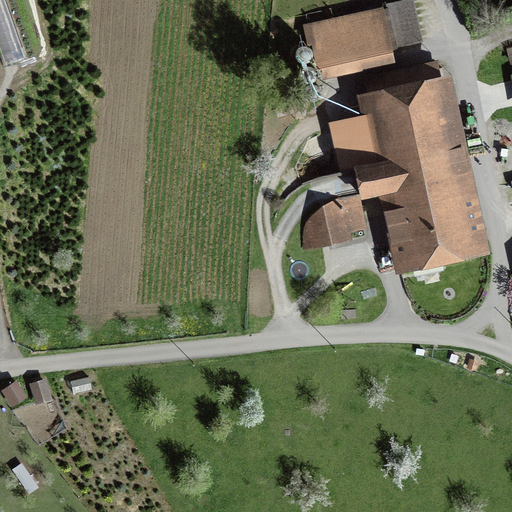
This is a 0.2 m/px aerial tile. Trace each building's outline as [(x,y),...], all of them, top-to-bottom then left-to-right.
[(0,0),(0,45),(6,62),(26,55),(7,0),(0,0)] [(421,41),(411,0),(404,0),(386,4),(395,47),(421,41)] [(376,14),(312,28),(321,68),(384,54),(376,14)] [(408,259),(473,245),(434,67),(370,81),(378,118),(364,121),(368,138),(381,135),(387,163),(358,169),(364,193),(393,187),(398,211),(388,213),(389,219),(399,217),(408,259)] [(281,113),(301,109),(297,94),(277,98),(281,113)] [(342,226),(361,222),(355,195),(341,198),(324,206),(311,218),(310,223),(313,239),(344,232),(342,226)] [(47,376),(31,381),(38,401),(53,396),(47,376)] [(19,381),(7,387),(35,443),(68,426),(54,397),(39,404),(32,389),(24,392),(19,381)]
